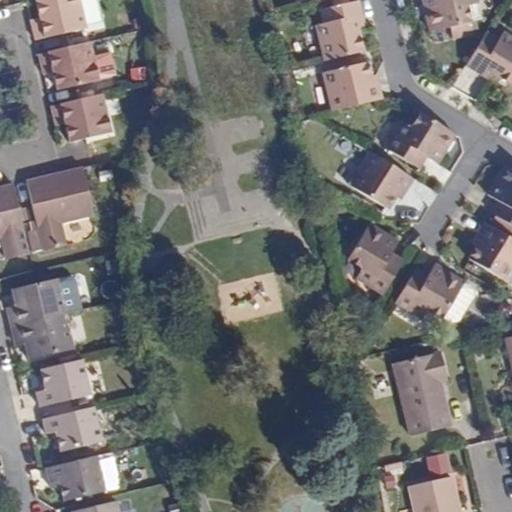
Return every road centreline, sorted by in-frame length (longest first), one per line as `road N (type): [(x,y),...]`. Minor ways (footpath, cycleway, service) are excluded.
road 1 (residential): [(378,0),(394,72),(407,90),(484,139)]
road 2 (residential): [(484,139),(418,250)]
